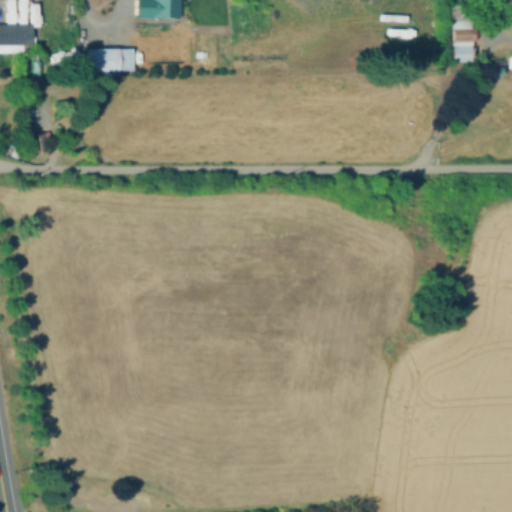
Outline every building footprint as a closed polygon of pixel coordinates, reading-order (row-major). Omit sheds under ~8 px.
[(133,0),(183,0),(182,22),(133,21),(133,0)] [(511,0),(511,16),(501,19),(497,0),(492,0),(493,3),(484,5),(482,0),(511,0)] [(468,10),(469,60),(443,61),(442,29),(450,29),(449,10),(468,10)] [(0,49),(0,28),(26,27),(27,48),(0,49)] [(86,68),(85,45),(129,43),(130,65),(86,68)] [(31,131),(31,133),(48,131),(49,139),(44,140),(45,151),(29,153),(27,135),(28,135),(28,131),(31,130),(31,131)]
